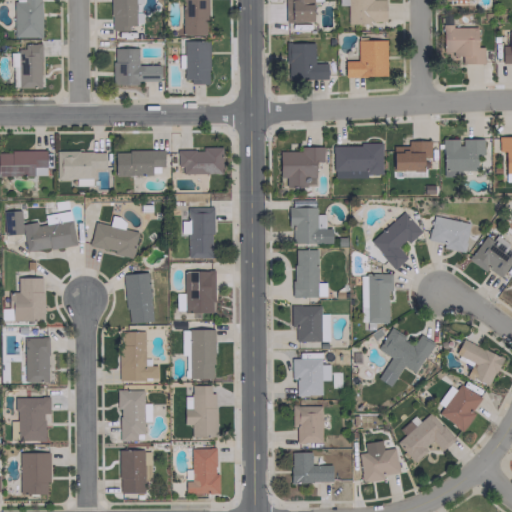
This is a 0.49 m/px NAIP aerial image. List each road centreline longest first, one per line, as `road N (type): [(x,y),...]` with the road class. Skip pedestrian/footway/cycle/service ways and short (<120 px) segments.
road 1 (residential): [(0,115),(511,101)]
road 2 (tertiary): [(246,0),(251,511)]
road 3 (residential): [(84,296),(85,511)]
